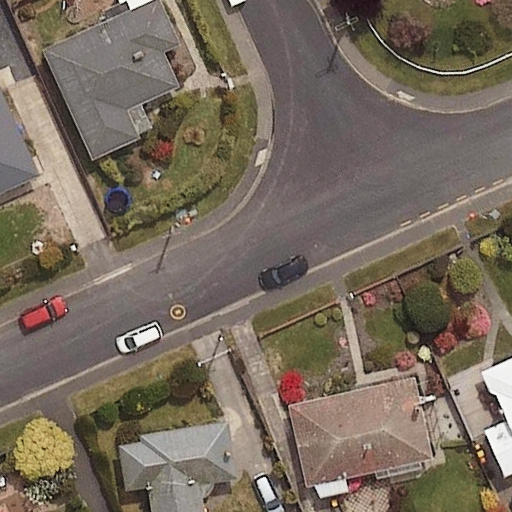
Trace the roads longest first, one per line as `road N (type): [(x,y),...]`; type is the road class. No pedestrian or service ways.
road 1 (residential): [(0,361),(362,198)]
road 2 (residential): [(274,0),(362,198)]
road 3 (residential): [(362,198),(511,134)]
